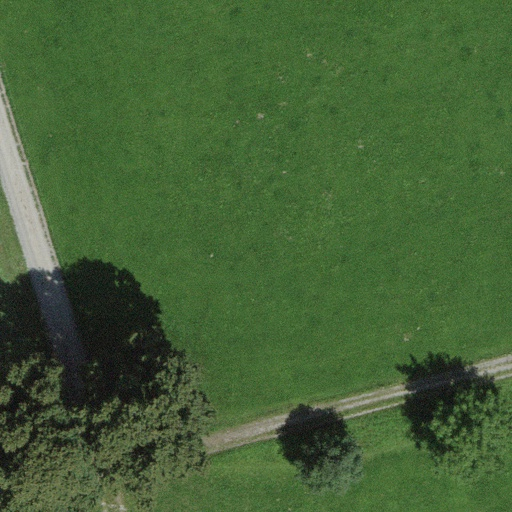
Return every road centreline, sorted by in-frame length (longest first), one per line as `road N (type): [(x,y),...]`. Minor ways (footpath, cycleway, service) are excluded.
road 1 (track): [(511,370),(104,472),(0,138)]
road 2 (track): [(116,511),(104,472),(0,498)]
